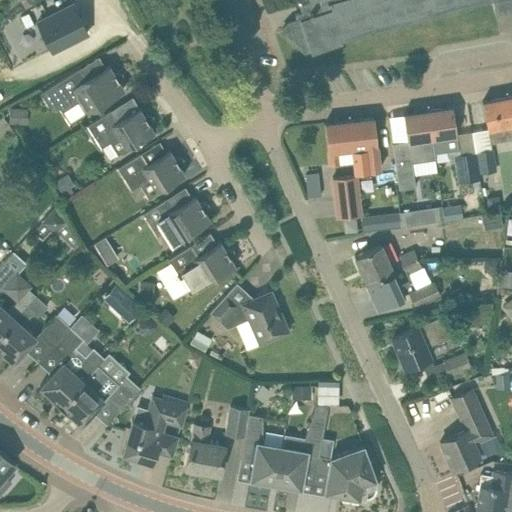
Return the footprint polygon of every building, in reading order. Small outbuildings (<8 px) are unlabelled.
[(300,0),(302,2),(304,1),(307,10),(295,14),(297,19),(288,22),(282,29),(305,50),(306,49),(310,47),(311,52),(342,42),(341,41),(360,35),(350,0),(300,0)] [(511,0),(392,0),(396,13),(425,7),(429,25),(511,7),(511,0)] [(73,2),(37,20),(52,50),(88,31),(73,2)] [(32,21),(28,12),(21,15),(26,25),(32,21)] [(80,67),(39,91),(48,104),(59,107),(69,101),(71,104),(88,93),(96,106),(112,95),(116,96),(117,92),(124,88),(120,82),(123,72),(112,70),(109,64),(87,78),(80,67)] [(511,137),(511,123),(506,96),(482,101),(490,142),(511,137)] [(452,106),(427,109),(433,151),(459,147),(452,106)] [(87,124),(101,147),(119,136),(127,148),(154,130),(151,125),(154,115),(143,112),(139,107),(117,120),(110,109),(93,120),(87,124)] [(407,139),(392,142),(398,188),(414,186),(412,174),(410,161),(434,157),(433,151),(427,109),(403,113),(404,115),(406,133),(407,139)] [(379,168),(374,117),(349,120),(352,148),(355,170),(379,168)] [(352,148),(349,120),(324,122),(329,164),(340,163),(338,149),(352,148)] [(476,151),(474,151),(479,180),(482,179),(482,184),(495,182),(493,172),(497,171),(494,148),(476,152),(476,151)] [(117,167),(132,189),(149,178),(157,190),(184,173),(181,167),(183,157),(173,155),(169,149),(148,163),(141,152),(117,167)] [(479,180),(474,151),(454,154),(455,163),(458,184),(479,180)] [(332,177),(337,216),(360,214),(356,174),(332,177)] [(142,212),(157,235),(175,224),(182,236),(210,219),(207,213),(209,203),(198,200),(195,195),(173,209),(166,197),(142,212)] [(461,204),(442,207),(444,220),(463,217),(461,204)] [(441,205),(400,211),(402,225),(444,219),(441,205)] [(399,211),(381,213),(383,229),(400,227),(399,211)] [(500,212),(486,214),(489,229),(502,226),(500,212)] [(344,219),(345,230),(356,229),(355,218),(344,219)] [(105,235),(94,242),(100,253),(112,246),(105,235)] [(4,240),(0,244),(0,264),(1,263),(14,249),(4,240)] [(168,258),(190,293),(235,265),(232,259),(234,249),(224,246),(220,241),(198,254),(191,243),(168,258)] [(354,255),(366,281),(418,257),(414,248),(399,255),(397,250),(386,255),(381,243),(354,255)] [(366,281),(377,306),(403,294),(398,283),(409,278),(407,273),(422,266),(418,257),(366,281)] [(0,333),(24,307),(36,294),(29,288),(32,284),(16,270),(13,274),(1,263),(0,264),(0,292),(3,289),(16,301),(8,310),(0,303),(0,333)] [(511,286),(511,269),(502,268),(500,285),(511,286)] [(441,295),(435,281),(410,293),(416,307),(441,295)] [(115,284),(104,295),(130,319),(141,308),(115,284)] [(209,311),(227,327),(248,318),(259,342),(288,330),(271,290),(238,304),(226,293),(209,311)] [(0,333),(0,349),(0,350),(13,361),(22,351),(27,351),(27,345),(36,336),(22,324),(31,314),(37,314),(38,315),(47,305),(36,294),(24,307),(0,333)] [(38,332),(52,345),(70,325),(56,313),(38,332)] [(452,336),(444,316),(418,326),(417,325),(392,336),(405,368),(430,357),(426,347),(452,336)] [(141,319),(138,326),(140,331),(146,334),(152,332),(155,326),(153,320),(146,317),(141,319)] [(98,364),(104,356),(93,347),(85,355),(79,349),(75,350),(75,346),(76,346),(83,337),(70,325),(52,345),(49,348),(62,359),(61,361),(54,370),(48,370),(49,375),(40,385),(52,397),(51,398),(60,405),(98,364)] [(472,364),(466,350),(443,360),(449,374),(472,364)] [(98,364),(60,405),(67,412),(68,412),(81,423),(90,414),(96,413),(95,407),(107,395),(121,407),(138,388),(124,375),(117,382),(98,364)] [(315,396),(315,383),(291,384),(292,397),(315,396)] [(452,397),(466,428),(440,440),(453,468),(479,456),(472,441),(491,433),(471,388),(452,397)] [(132,418),(122,452),(152,462),(156,450),(171,455),(177,436),(162,431),(165,419),(181,424),(188,401),(152,390),(147,408),(136,405),(132,418)] [(300,486),(304,468),(327,472),(324,490),(359,497),(360,496),(364,496),(367,496),(369,496),(371,495),(373,493),(374,492),(375,490),(376,487),(376,486),(376,484),(374,478),(375,478),(363,444),(330,456),(333,439),(322,437),(328,404),(317,403),(300,447),(282,444),(275,482),(300,486)] [(226,432),(243,435),(248,407),(231,404),(226,432)] [(263,441),(262,415),(248,412),(241,457),(253,459),(250,477),(275,482),(282,444),(263,441)] [(186,466),(219,472),(224,445),(205,441),(208,426),(194,423),(191,439),(186,466)] [(0,492),(11,480),(3,473),(13,462),(0,450),(0,492)] [(481,473),(475,511),(511,511),(511,477),(510,477),(511,472),(493,469),(492,475),(481,473)]
